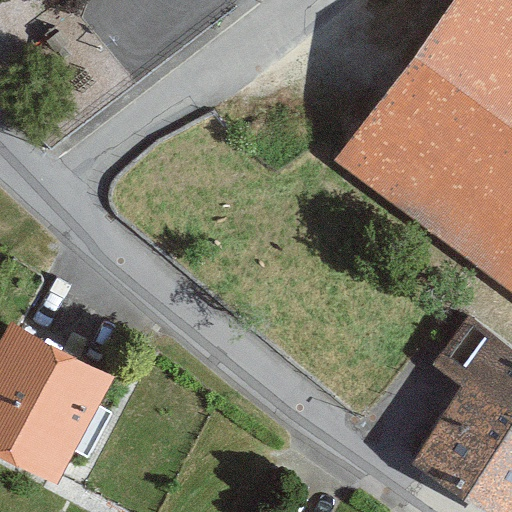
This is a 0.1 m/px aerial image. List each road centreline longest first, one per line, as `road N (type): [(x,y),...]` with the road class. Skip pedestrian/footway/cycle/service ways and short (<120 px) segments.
road 1 (residential): [(460,511),(357,446),(182,306),(53,189)]
road 2 (residential): [(53,189),(306,0)]
